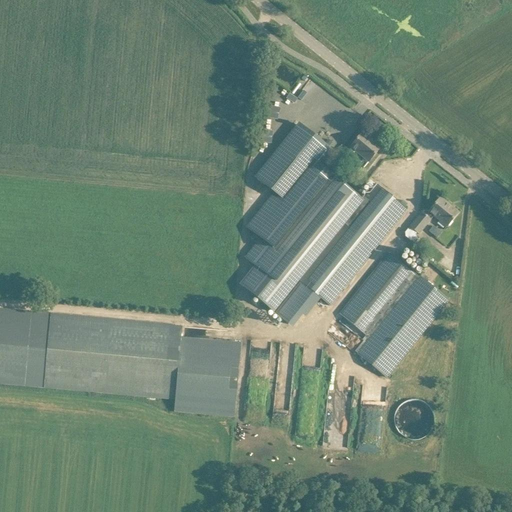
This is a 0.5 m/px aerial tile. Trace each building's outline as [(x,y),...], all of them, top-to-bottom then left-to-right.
[(256,268),(241,286),(273,312),(298,281),(298,280),(362,200),(317,164),(330,148),(300,124),(256,179),(276,195),(248,230),(261,240),(246,259),(256,268)] [(362,134),(356,141),(351,148),(348,151),(344,147),(337,157),(346,164),(354,155),(353,155),(356,152),(368,162),(380,148),(362,134)] [(298,280),(298,281),(313,293),(317,296),(321,299),(329,306),(400,217),(407,209),(376,184),(373,187),(369,192),(362,200),(298,280)] [(408,229),(405,233),(405,237),(414,244),(419,238),(415,236),(417,233),(419,235),(431,220),(434,216),(447,227),(452,221),(458,213),(440,198),(426,216),(422,212),(415,220),(408,230),(408,229)] [(433,226),(429,231),(434,236),(438,230),(433,226)] [(388,253),(339,314),(365,335),(361,340),(363,341),(355,352),(387,378),(448,301),(388,253)] [(51,314),(0,309),(0,384),(44,388),(47,354),(36,353),(39,314),(51,315),(51,314)] [(47,354),(44,388),(175,400),(179,361),(168,360),(171,328),(171,325),(51,314),(51,315),(39,314),(36,353),(47,354)] [(333,326),(329,330),(344,345),(349,340),(333,326)] [(182,329),(171,328),(168,360),(179,361),(175,400),(174,413),(234,418),(241,343),(181,338),(182,329)] [(316,395),(317,373),(303,372),(302,395),(316,395)] [(409,438),(413,438),(417,438),(421,437),(425,435),(428,432),(430,429),(432,425),(433,421),(433,417),(432,413),(430,409),(428,406),(425,403),(422,401),(418,399),(414,399),(409,399),(405,400),(402,402),(399,405),(396,409),(394,412),(394,416),(393,420),(394,425),(396,428),(398,432),(401,435),(405,437),(409,438)] [(314,412),(310,412),(310,417),(302,417),(302,424),(314,424),(314,412)]
